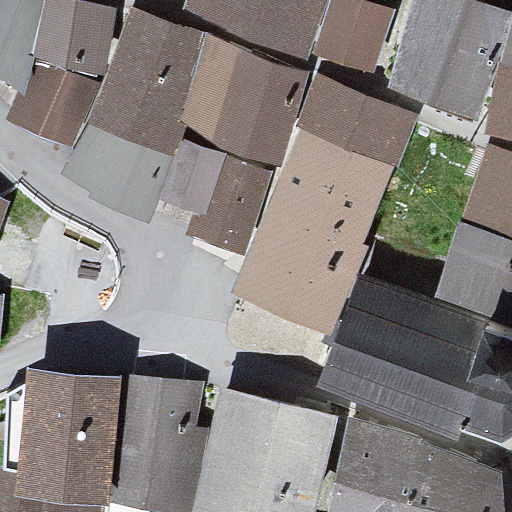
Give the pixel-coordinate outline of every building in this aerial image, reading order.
[(46,0),(0,0),(0,69),(30,83),(43,60),(46,0)] [(113,7),(90,0),(50,0),(47,53),(63,56),(103,76),(113,7)] [(193,0),(317,50),(332,0),(193,0)] [(397,9),(369,0),(332,0),(317,50),(379,69),(397,9)] [(511,38),(511,11),(481,0),(417,0),(396,81),(490,114),(511,38)] [(197,35),(128,11),(100,113),(178,149),(197,35)] [(318,80),(210,41),(190,116),(288,161),(318,80)] [(102,84),(43,60),(17,118),(79,146),(102,84)] [(416,111),(324,81),(248,283),(346,315),(416,111)] [(178,149),(100,113),(70,173),(154,215),(178,149)] [(270,169),(191,135),(165,217),(248,250),(270,169)] [(511,152),(484,144),(469,206),(511,218),(511,152)] [(0,256),(22,197),(0,189),(0,256)] [(511,218),(469,206),(442,285),(511,306),(511,218)] [(511,322),(386,282),(373,290),(332,377),(481,432),(485,420),(511,425),(511,322)] [(192,511),(200,388),(23,378),(22,394),(15,502),(185,511),(192,511)] [(341,511),(345,410),(240,380),(230,511),(315,511),(316,510),(326,511),(341,511)] [(511,511),(511,485),(507,467),(365,418),(359,511),(511,511)]
